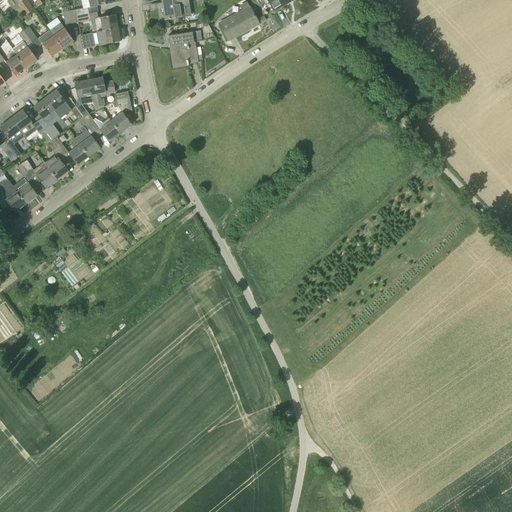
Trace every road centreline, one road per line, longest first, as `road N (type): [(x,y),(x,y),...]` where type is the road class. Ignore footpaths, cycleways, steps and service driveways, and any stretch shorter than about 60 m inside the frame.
road 1 (unclassified): [(292,511),(304,442),(288,374),(156,126)]
road 2 (unclassified): [(511,239),(303,27)]
road 3 (residential): [(0,226),(24,226),(156,126)]
road 4 (residential): [(156,126),(303,27)]
road 5 (residential): [(0,107),(72,66),(138,54)]
